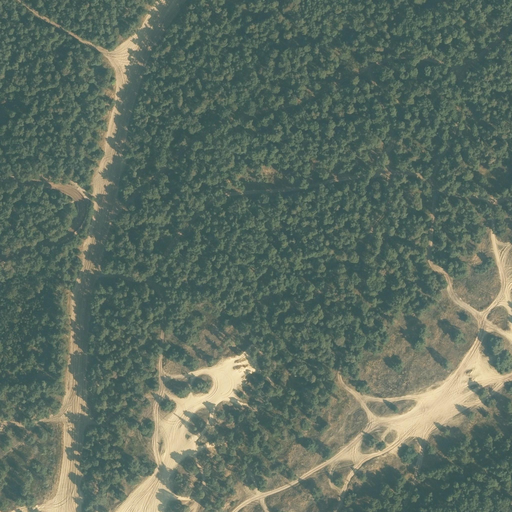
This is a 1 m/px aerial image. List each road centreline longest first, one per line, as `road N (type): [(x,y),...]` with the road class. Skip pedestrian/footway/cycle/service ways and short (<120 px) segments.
road 1 (track): [(511,29),(466,65),(463,106),(429,182),(436,192),(465,199),(511,199)]
road 2 (track): [(20,0),(131,64),(155,89)]
